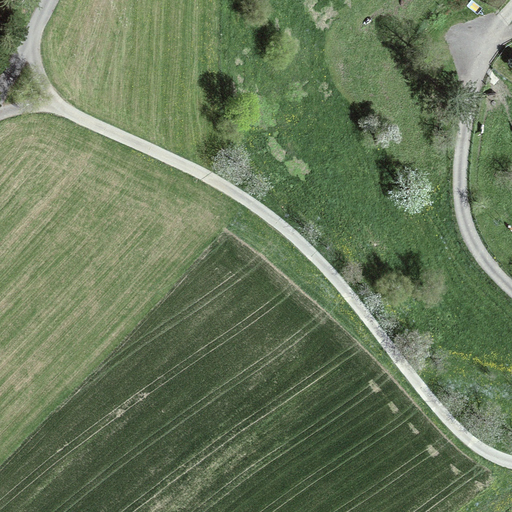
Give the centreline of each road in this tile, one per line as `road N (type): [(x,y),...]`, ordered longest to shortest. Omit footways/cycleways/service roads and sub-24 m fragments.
road 1 (track): [(36,38),(46,96),(80,123),(249,202),(334,283),(454,436),(511,470)]
road 2 (track): [(511,297),(461,229),(459,143),(485,52),(511,12)]
